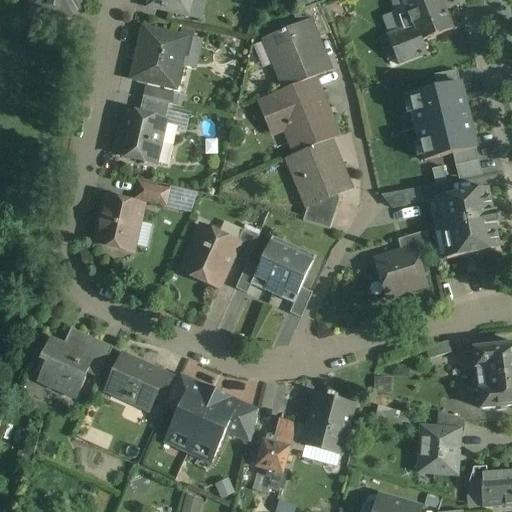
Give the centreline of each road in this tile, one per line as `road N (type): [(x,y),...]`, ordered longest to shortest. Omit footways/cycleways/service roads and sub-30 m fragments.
road 1 (residential): [(131,0),(70,236),(74,265),(100,293),(204,347),(292,362)]
road 2 (residential): [(342,76),(371,197),(367,217),(337,249),(292,362)]
road 3 (residential): [(292,362),(511,309)]
